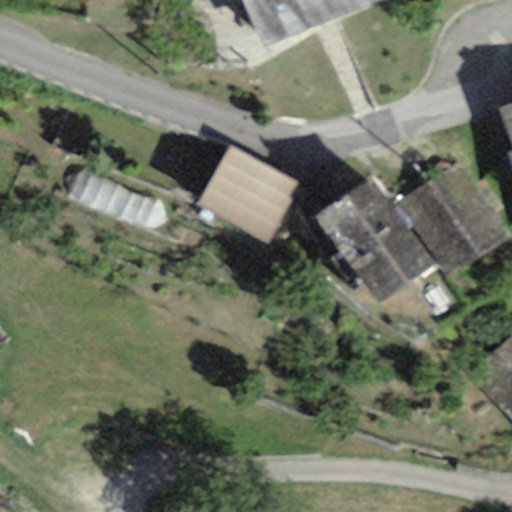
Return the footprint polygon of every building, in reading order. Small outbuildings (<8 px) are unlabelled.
[(239,0),(259,49),(381,0),(239,0)] [(511,104),(498,110),(511,148),(511,152),(505,155),(511,173),(511,104)] [(298,183),(228,146),(196,206),(266,244),(298,183)] [(456,163),(398,203),(450,278),(508,239),(456,163)] [(434,268),(371,179),(316,218),(380,307),(434,268)] [(511,337),(471,374),(511,421),(511,337)]
